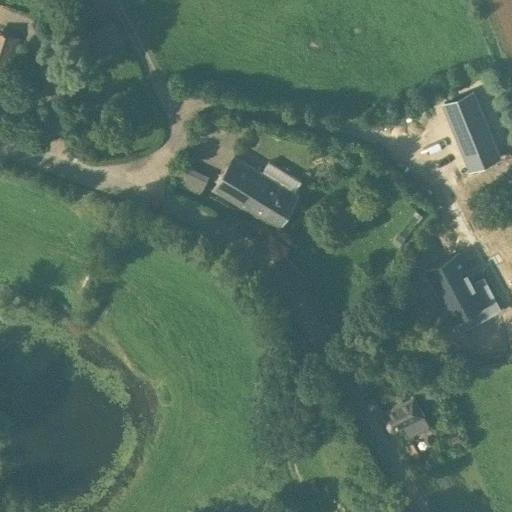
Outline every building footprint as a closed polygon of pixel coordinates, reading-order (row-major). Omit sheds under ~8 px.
[(0,71),(9,75),(23,38),(0,29),(0,71)] [(501,158),(474,91),(473,89),(443,102),(444,104),(471,170),(501,158)] [(295,191),(301,181),(269,161),(263,172),(235,154),(214,188),(278,227),(299,194),(295,191)] [(202,192),(207,171),(186,167),(181,188),(202,192)] [(495,298),(484,277),(474,282),(457,251),(428,266),(455,318),(495,298)] [(410,437),(430,425),(423,414),(425,414),(414,395),(381,413),(393,433),(403,426),(410,437)]
